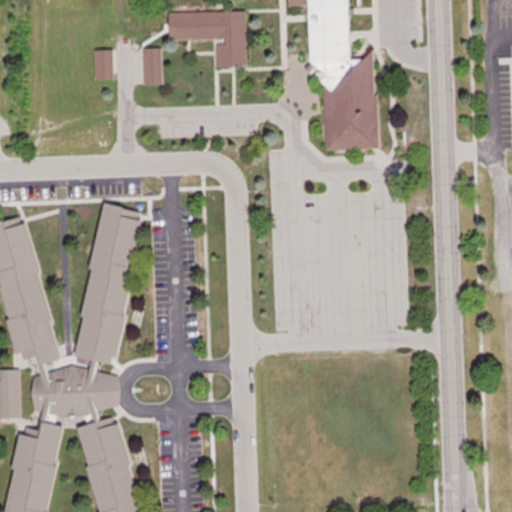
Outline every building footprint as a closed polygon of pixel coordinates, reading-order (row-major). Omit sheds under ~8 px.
[(352,0),(290,0),(291,5),(318,4),(322,150),(381,148),(378,56),(354,57),(352,0)] [(249,11),(172,12),(172,39),(219,39),(219,66),(250,66),(249,11)] [(147,48),(147,83),(164,83),(164,48),(147,48)] [(117,79),(117,49),(97,49),(97,79),(117,79)] [(85,364),(51,373),(49,364),(65,360),(29,220),(16,218),(0,222),(0,280),(21,362),(39,357),(41,367),(35,430),(19,436),(7,511),(50,511),(65,419),(81,427),(102,511),(140,511),(100,364),(124,358),(146,209),(104,202),(81,358),(94,360),(85,364)] [(0,370),(22,370),(25,418),(0,419),(0,370)]
